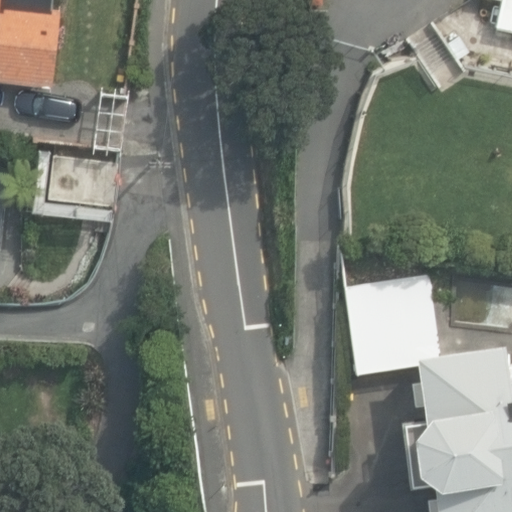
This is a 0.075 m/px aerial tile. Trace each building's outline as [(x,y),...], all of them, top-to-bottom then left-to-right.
[(0,0),(0,83),(54,89),(62,14),(49,13),(50,0),(0,0)] [(511,0),(497,0),(496,27),(511,30),(511,0)] [(50,198),(114,207),(120,160),(56,151),(50,198)] [(0,260),(8,182),(0,181),(0,260)] [(430,487),(434,511),(511,511),(511,393),(510,394),(503,344),(437,353),(428,281),(338,293),(350,379),(417,370),(424,419),(399,423),(406,483),(430,487)]
